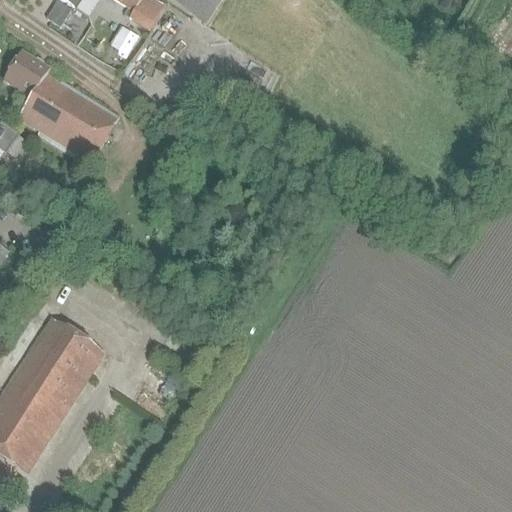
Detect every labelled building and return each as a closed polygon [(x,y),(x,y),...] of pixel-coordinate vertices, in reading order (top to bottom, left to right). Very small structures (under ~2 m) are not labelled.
[(79,0),(54,0),(72,11),(79,0)] [(165,12),(146,0),(102,0),(132,19),(128,24),(148,37),(165,12)] [(165,0),(205,25),(220,0),(165,0)] [(57,5),(46,22),(60,31),(71,14),(57,5)] [(131,37),(115,60),(123,66),(139,43),(131,37)] [(170,59),(176,49),(153,37),(148,48),(170,59)] [(35,138),(86,169),(117,120),(46,76),(48,72),(19,54),(1,83),(29,100),(16,121),(37,134),(35,138)] [(0,154),(3,157),(4,156),(15,140),(16,139),(0,127),(0,154)] [(15,140),(4,156),(15,164),(26,148),(15,140)] [(60,192),(77,188),(75,175),(57,179),(60,192)] [(0,264),(2,266),(10,254),(0,247),(0,264)] [(103,355),(49,320),(41,316),(33,328),(41,333),(0,396),(0,461),(25,477),(103,355)]
